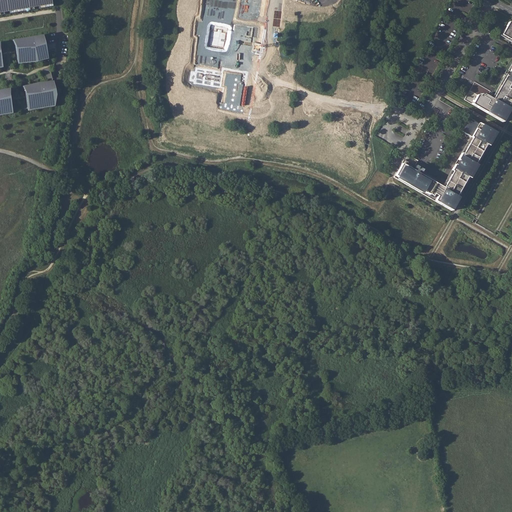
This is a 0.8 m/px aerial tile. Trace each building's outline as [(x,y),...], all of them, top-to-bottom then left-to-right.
[(0,0),(0,16),(52,8),(50,0),(0,0)] [(263,0),(201,0),(187,86),(221,91),(218,111),(245,115),(263,0)] [(511,108),(511,106),(511,23),(509,21),(499,39),(506,43),(511,46),(511,68),(494,99),(489,97),(492,92),(484,87),(474,82),(464,99),(503,122),(511,108)] [(15,51),(17,65),(37,63),(48,60),(45,47),(43,36),(12,41),(14,46),(15,50),(15,51)] [(49,67),(42,70),(47,79),(52,74),(49,67)] [(27,109),(27,112),(54,108),(53,94),(52,83),(22,88),(24,94),(25,97),(27,109)] [(0,90),(0,116),(12,115),(11,111),(9,99),(9,90),(0,90)] [(423,176),(425,172),(404,160),(394,177),(451,211),(497,133),(479,123),(478,124),(469,119),(460,135),(465,138),(467,134),(471,137),(442,187),(423,176)]
